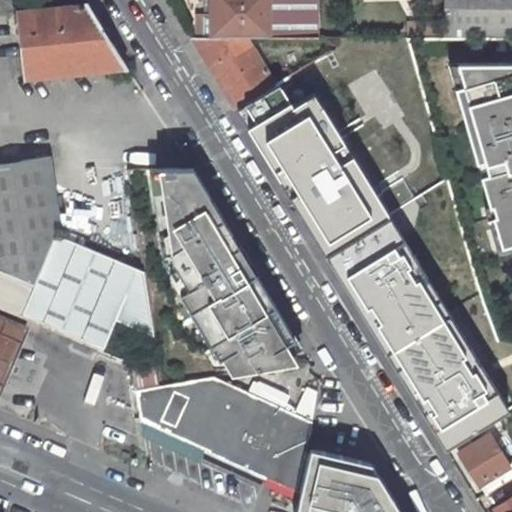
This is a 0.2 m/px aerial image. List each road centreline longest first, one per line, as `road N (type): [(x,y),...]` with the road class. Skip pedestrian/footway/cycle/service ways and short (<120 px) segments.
road 1 (residential): [(123,0),(439,511)]
road 2 (unknown): [(89,506),(71,350),(0,308)]
road 3 (unknown): [(180,92),(125,119),(45,115),(0,96)]
